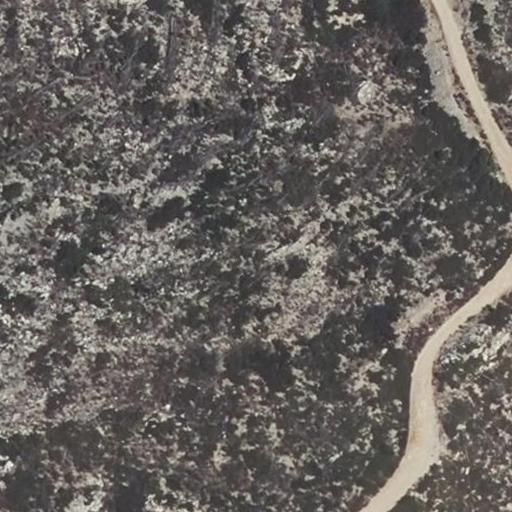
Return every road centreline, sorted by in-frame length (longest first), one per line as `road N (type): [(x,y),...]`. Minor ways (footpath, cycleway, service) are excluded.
road 1 (track): [(511,271),(428,342),(421,377),(428,434),(416,470),(375,511)]
road 2 (track): [(439,0),(475,95),(511,161)]
